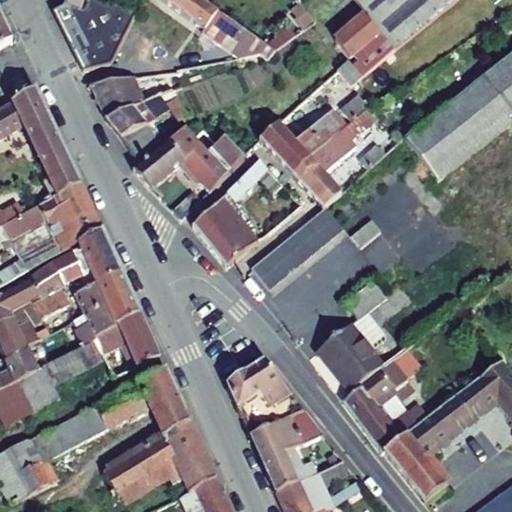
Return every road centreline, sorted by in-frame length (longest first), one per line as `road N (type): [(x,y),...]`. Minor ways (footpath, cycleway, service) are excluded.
road 1 (residential): [(156,287),(188,275),(220,290),(408,511)]
road 2 (tertiary): [(156,287),(38,39)]
road 3 (tertiary): [(259,511),(156,287)]
